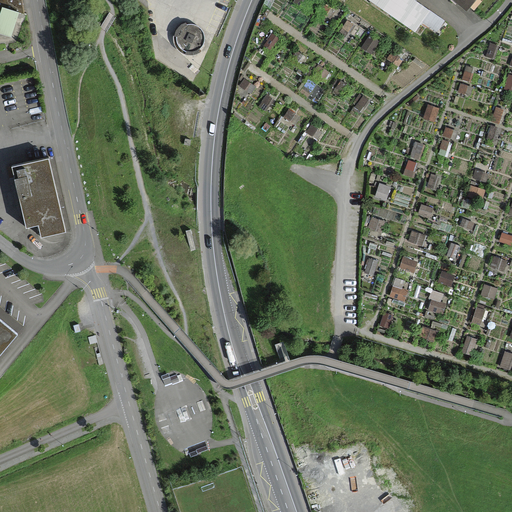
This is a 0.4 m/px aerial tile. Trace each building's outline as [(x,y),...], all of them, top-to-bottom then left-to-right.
[(0,0),(0,35),(10,37),(19,18),(19,14),(24,15),(21,0),(0,0)] [(427,11),(410,0),(361,0),(412,34),(419,24),(427,11)] [(472,0),(450,0),(464,11),(472,0)] [(324,4),(319,11),(330,18),(335,10),(324,4)] [(444,23),(427,11),(419,24),(436,36),(444,23)] [(354,24),(347,20),(339,33),(345,37),(354,24)] [(177,35),(177,40),(178,46),(182,50),(187,52),(193,52),(198,50),(202,47),(205,42),(205,36),(203,31),(199,27),(194,24),(189,24),(183,26),(179,30),(177,35)] [(279,38),(273,33),(264,44),(270,49),(279,38)] [(380,41),(370,34),(361,47),(372,54),(380,41)] [(499,45),(490,42),(486,56),(494,59),(499,45)] [(306,56),(297,50),(292,57),(302,63),(306,56)] [(392,50),(387,58),(399,66),(404,59),(392,50)] [(330,71),(318,64),(313,72),(325,79),(330,71)] [(476,68),(466,65),(462,79),(471,82),(476,68)] [(257,86),(244,78),(239,85),(252,93),(257,86)] [(349,85),(341,80),(332,92),(340,97),(349,85)] [(473,86),(460,83),(458,92),(471,95),(473,86)] [(275,99),(267,94),(258,106),(266,112),(275,99)] [(370,100),(363,95),(354,107),(362,112),(370,100)] [(440,107),(428,104),(424,117),(435,121),(440,107)] [(504,109),(496,106),(491,121),(499,124),(504,109)] [(288,108),(283,116),(295,124),(301,116),(288,108)] [(311,124),(306,131),(318,139),(323,132),(311,124)] [(499,127),(491,125),(487,138),(495,140),(499,127)] [(445,127),(443,135),(455,139),(458,131),(445,127)] [(451,142),(442,139),(438,153),(447,155),(451,142)] [(425,144),(415,141),(410,157),(420,160),(425,144)] [(13,167),(27,228),(38,225),(40,235),(64,230),(48,159),(13,167)] [(418,162),(408,159),(404,174),(413,177),(418,162)] [(475,169),(473,177),(486,182),(489,173),(475,169)] [(440,176),(431,173),(427,187),(436,190),(440,176)] [(391,186),(380,182),(375,196),(387,200),(391,186)] [(470,184),(466,195),(482,200),(486,189),(470,184)] [(421,204),(418,213),(431,216),(433,207),(421,204)] [(372,216),(368,227),(383,232),(387,221),(372,216)] [(463,218),(460,225),(472,229),(475,222),(463,218)] [(412,230),(409,241),(423,245),(426,234),(412,230)] [(511,234),(502,232),(499,241),(511,244),(511,234)] [(370,242),(369,247),(378,250),(379,244),(370,242)] [(460,245),(451,242),(446,255),(456,258),(460,245)] [(493,255),(490,266),(504,271),(508,260),(493,255)] [(403,256),(400,267),(415,273),(419,261),(403,256)] [(378,261),(369,258),(364,272),(374,275),(378,261)] [(442,270),(438,282),(451,286),(455,275),(442,270)] [(484,283),(480,295),(494,299),(498,287),(484,283)] [(408,290),(393,285),(390,296),(405,300),(408,290)] [(432,298),(428,309),(443,314),(447,303),(432,298)] [(486,309),(477,306),(471,322),(480,325),(486,309)] [(394,315),(384,312),(380,325),(389,328),(394,315)] [(0,355),(18,334),(0,318),(0,355)] [(423,325),(419,336),(434,341),(438,330),(423,325)] [(478,339),(467,335),(462,352),(472,355),(478,339)] [(511,364),(511,352),(505,350),(499,366),(510,370),(511,364)]
